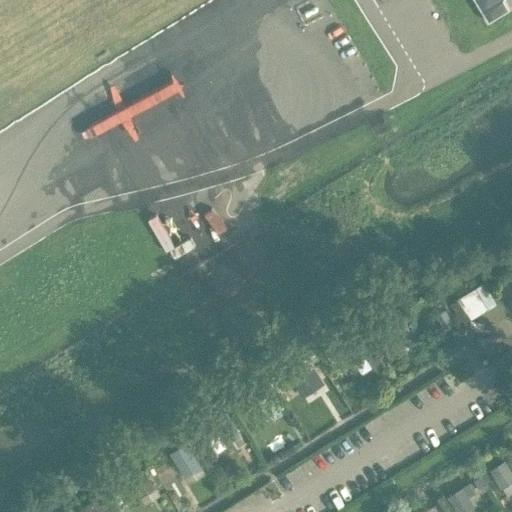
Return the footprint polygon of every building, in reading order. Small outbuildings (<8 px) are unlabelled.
[(475,0),(488,21),(509,8),(504,0),(475,0)] [(412,342),(405,319),(380,327),(383,339),(391,337),(394,348),(412,342)] [(369,362),(364,354),(353,337),(336,348),(352,372),(369,362)] [(293,376),(304,394),(321,383),(311,365),(293,376)] [(281,409),(269,391),(254,400),(266,419),(281,409)] [(241,435),(234,425),(232,426),(224,414),(210,422),(225,445),(241,435)] [(195,460),(185,444),(172,452),(169,454),(183,478),(200,467),(195,460)] [(511,480),(511,471),(504,459),(490,468),(501,487),(511,480)] [(156,488),(144,468),(129,477),(141,497),(156,488)] [(476,491),(470,481),(448,494),(458,511),(460,511),(475,504),(469,495),(476,491)] [(111,511),(101,494),(84,505),(77,505),(76,507),(79,511),(111,511)]
